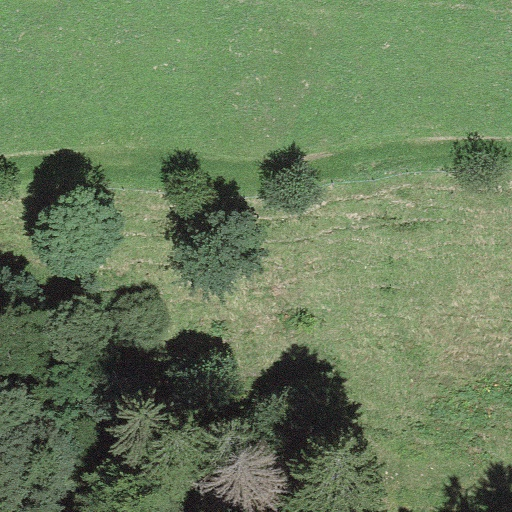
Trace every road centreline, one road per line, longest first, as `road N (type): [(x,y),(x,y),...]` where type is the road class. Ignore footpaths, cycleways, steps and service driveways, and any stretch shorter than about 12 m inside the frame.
road 1 (track): [(0,182),(127,159),(511,135)]
road 2 (track): [(189,422),(511,472)]
